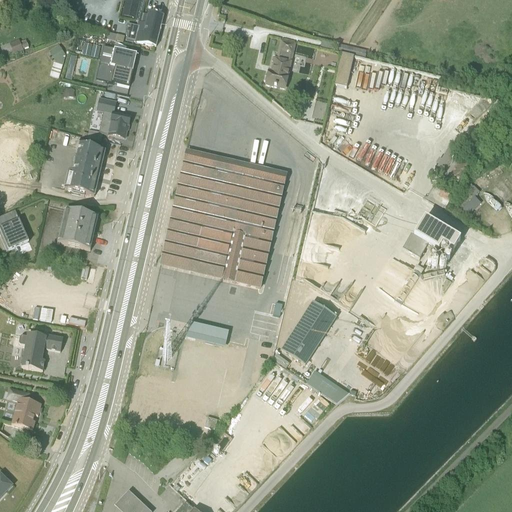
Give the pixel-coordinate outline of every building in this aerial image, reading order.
[(155,48),(163,17),(147,13),(147,15),(142,14),(144,3),(139,2),(134,22),(140,23),(137,23),(136,27),(127,25),(125,33),(127,34),(125,41),(155,48)] [(105,34),(104,40),(106,40),(106,41),(114,43),(114,42),(122,44),(123,38),(107,34),(107,35),(105,34)] [(9,45),(15,59),(23,55),(22,51),(23,50),(24,51),(29,49),(25,41),(19,44),(18,41),(9,45)] [(284,92),(295,44),(279,41),(275,59),(273,58),(270,71),(267,71),(263,87),(284,92)] [(319,49),(330,52),(331,45),(320,42),(319,49)] [(363,59),(365,52),(335,44),(334,52),(363,59)] [(84,45),(82,57),(99,59),(100,47),(84,45)] [(64,57),(58,47),(48,53),(56,64),(53,64),(49,77),(57,80),(64,57)] [(107,68),(104,83),(128,89),(135,56),(105,49),(101,66),(107,68)] [(353,58),(340,55),(332,86),(346,89),(353,58)] [(114,114),(116,104),(98,100),(96,112),(103,114),(98,134),(88,131),(86,140),(100,143),(102,135),(123,141),(125,141),(127,133),(128,133),(131,118),(114,114)] [(327,105),(315,102),(311,120),(323,123),(327,105)] [(78,145),(71,173),(98,180),(105,152),(78,145)] [(430,163),(437,167),(434,172),(457,185),(469,164),(446,150),(440,161),(433,157),(430,163)] [(161,270),(264,290),(287,173),(184,153),(161,270)] [(67,172),(63,191),(71,193),(71,195),(83,198),(84,196),(94,198),(98,180),(67,172)] [(473,189),(451,210),(467,224),(471,219),(469,217),(480,205),(474,199),(478,194),(473,189)] [(89,252),(97,219),(64,211),(56,245),(89,252)] [(409,237),(401,251),(419,261),(427,247),(437,253),(441,247),(452,253),(459,242),(423,220),(412,238),(409,237)] [(312,303),(280,352),(304,368),(336,319),(312,303)] [(281,317),(283,305),(276,304),(274,316),(281,317)] [(453,320),(451,315),(449,313),(444,316),(441,315),(436,320),(438,324),(435,328),(437,330),(442,331),(453,320)] [(271,333),(274,322),(254,317),(251,328),(271,333)] [(186,340),(226,348),(229,333),(190,325),(186,340)] [(59,355),(62,340),(48,338),(48,340),(26,336),(26,338),(21,337),(19,339),(18,345),(19,346),(24,348),(22,362),(20,362),(20,367),(20,368),(20,370),(42,374),(44,363),(42,362),(44,350),(46,350),(45,352),(59,355)] [(313,375),(307,385),(339,406),(345,396),(313,375)] [(152,386),(146,423),(165,425),(170,389),(152,386)] [(29,396),(8,390),(5,401),(17,405),(10,426),(26,431),(32,432),(34,424),(32,424),(34,418),(37,418),(40,407),(28,403),(30,397),(29,396)] [(207,418),(203,429),(214,432),(217,421),(207,418)] [(229,422),(221,434),(228,439),(237,427),(229,422)] [(201,445),(198,437),(190,441),(193,449),(201,445)] [(0,500),(12,487),(0,475),(0,500)] [(148,511),(140,505),(128,493),(114,508),(118,511),(148,511)] [(191,511),(193,511),(185,503),(177,511),(191,511)]
